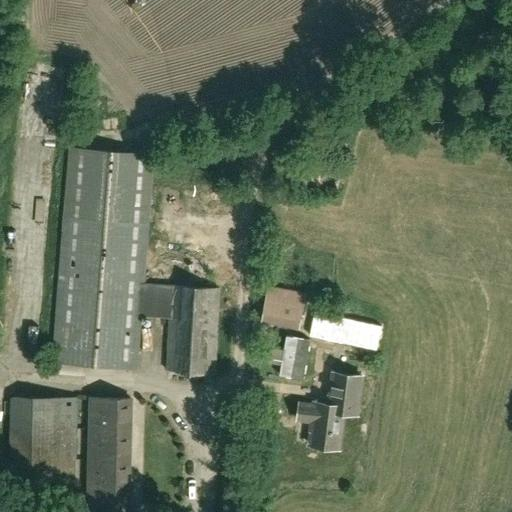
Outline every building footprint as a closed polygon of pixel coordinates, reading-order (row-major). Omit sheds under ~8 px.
[(215,372),(219,289),(143,283),(153,154),(70,148),(54,360),(136,367),(140,315),(170,317),(167,370),(215,372)] [(299,328),(306,293),(268,286),(262,321),(299,328)] [(357,413),(362,375),(333,372),(330,393),(352,395),(350,412),(357,413)] [(350,412),(352,395),(330,393),(329,402),(315,400),(315,405),(300,404),(298,419),(313,421),(310,444),(339,448),(344,412),(350,412)] [(74,481),(76,397),(11,395),(9,479),(74,481)] [(89,511),(121,511),(124,398),(92,397),(89,511)]
